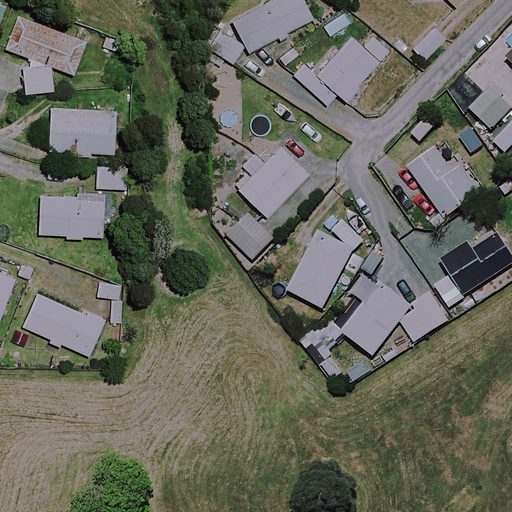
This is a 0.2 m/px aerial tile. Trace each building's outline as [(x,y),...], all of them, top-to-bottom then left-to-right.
[(248,54),(277,39),(278,41),(288,36),(286,33),(313,19),(302,0),(270,0),(231,22),(248,54)] [(20,69),(20,94),(51,94),(51,69),(52,66),(73,74),(85,41),(16,15),(4,48),(27,57),(24,69),(20,69)] [(446,41),(434,26),(410,46),(422,60),(446,41)] [(243,47),(225,34),(213,51),(232,64),(243,47)] [(336,94),(346,103),(360,87),(358,85),(387,51),(371,37),(362,48),(350,37),(316,76),(303,64),(292,76),(326,105),(336,94)] [(510,109),(487,87),(466,108),(490,131),(510,109)] [(115,112),(46,108),(44,151),(113,155),(115,112)] [(504,154),(511,145),(511,122),(492,142),(504,154)] [(445,220),(476,197),(438,146),(407,169),(445,220)] [(307,175),(279,148),(237,191),(265,218),(307,175)] [(511,164),(502,175),(511,184),(511,164)] [(127,168),(97,166),(96,188),(125,190),(127,168)] [(35,233),(66,234),(66,240),(82,240),(83,235),(102,235),(103,198),(36,196),(35,233)] [(273,241),(248,214),(226,234),(251,261),(273,241)] [(340,221),(331,231),(354,251),(363,240),(340,221)] [(511,264),(511,257),(494,229),(442,262),(451,276),(434,287),(447,307),(511,264)] [(315,232),(285,292),(324,311),(354,250),(315,232)] [(0,315),(16,272),(0,266),(0,315)] [(96,297),(111,299),(109,323),(120,324),(122,300),(119,299),(120,284),(97,282),(96,297)] [(381,283),(341,332),(372,357),(400,323),(415,344),(448,322),(429,294),(410,307),(381,283)] [(22,327),(50,339),(49,342),(60,346),(61,344),(88,356),(103,322),(104,319),(88,311),(86,315),(36,293),(22,327)]
